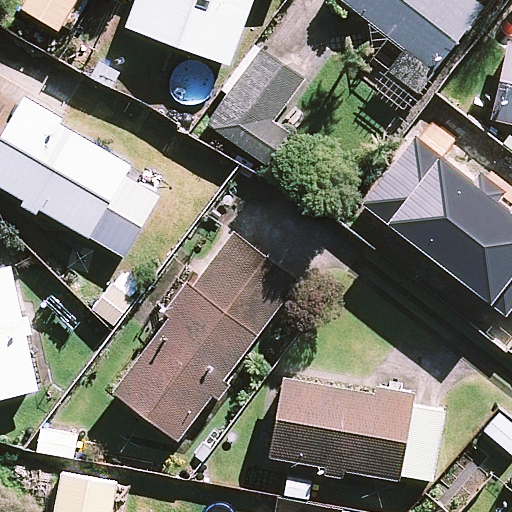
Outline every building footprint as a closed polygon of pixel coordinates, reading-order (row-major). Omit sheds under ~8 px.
[(135,0),(126,26),(227,64),(250,0),(135,0)] [(342,0),(377,26),(363,47),(413,88),(475,11),(461,0),(342,0)] [(511,44),(507,44),(490,120),(511,124),(511,44)] [(302,76),(262,48),(209,124),(264,163),(286,132),(270,121),(302,76)] [(67,124),(0,86),(0,133),(2,135),(0,137),(0,184),(123,255),(159,196),(123,176),(129,165),(64,129),(67,124)] [(295,280),(231,233),(112,391),(176,439),(295,280)] [(511,258),(496,279),(511,292),(511,258)] [(23,314),(12,264),(0,266),(0,396),(39,388),(27,334),(33,333),(29,313),(23,314)] [(374,393),(282,376),(267,456),(398,479),(399,474),(431,480),(444,409),(411,403),(413,392),(375,385),(374,393)] [(78,434),(40,428),(36,453),(75,458),(78,434)] [(108,511),(114,481),(61,472),(54,511),(108,511)]
